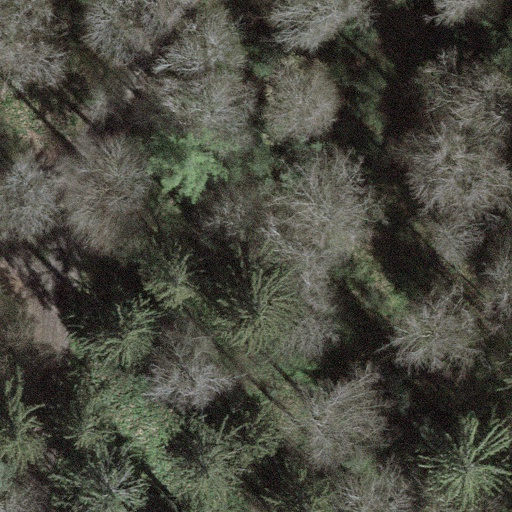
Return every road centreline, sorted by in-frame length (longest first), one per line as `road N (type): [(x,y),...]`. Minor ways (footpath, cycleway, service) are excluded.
road 1 (track): [(34,511),(50,447),(62,229)]
road 2 (track): [(62,229),(93,118),(156,0)]
